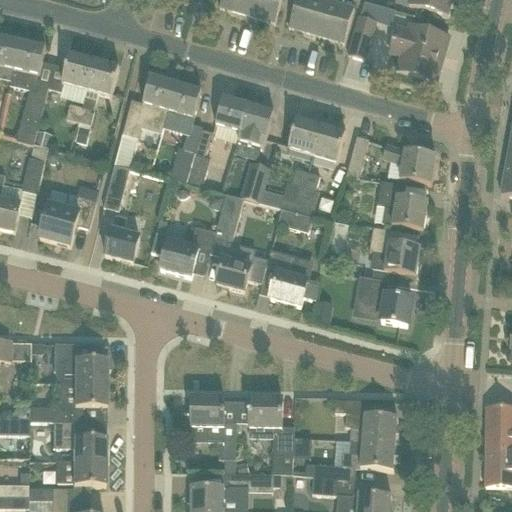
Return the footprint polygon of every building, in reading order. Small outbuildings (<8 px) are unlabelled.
[(248,19),(252,0),(223,0),(220,11),(248,19)] [(252,0),(248,19),(275,27),(283,0),(252,0)] [(317,0),(315,0),(297,0),(289,31),(317,39),(327,0),(317,0)] [(327,0),(317,39),(344,47),(355,11),(337,6),(338,0),(327,0)] [(452,0),(411,0),(409,7),(447,18),(452,0)] [(366,64),(371,45),(378,26),(360,20),(348,59),(366,64)] [(401,62),(398,74),(436,85),(449,40),(411,29),(409,35),(399,32),(391,59),(401,62)] [(0,82),(12,85),(21,46),(0,41),(0,82)] [(34,150),(50,90),(38,87),(46,52),(21,46),(12,85),(11,90),(29,94),(17,146),(34,150)] [(87,95),(95,65),(71,58),(63,88),(87,95)] [(87,95),(112,101),(120,72),(95,65),(87,95)] [(163,132),(161,137),(162,138),(168,116),(169,116),(177,88),(152,81),(141,116),(130,113),(123,139),(139,143),(144,126),(163,132)] [(195,123),(202,95),(177,88),(169,116),(195,123)] [(241,137),(250,109),(224,102),(216,130),(241,137)] [(79,127),(82,112),(70,109),(66,123),(79,127)] [(264,153),(274,116),(250,109),(241,137),(239,146),(264,153)] [(91,130),(95,116),(82,112),(79,127),(91,130)] [(298,123),(290,153),(313,160),(322,130),(298,123)] [(346,137),(322,130),(313,160),(338,167),(346,137)] [(196,157),(186,187),(202,192),(210,164),(205,162),(213,137),(203,134),(196,157)] [(359,183),(365,164),(369,144),(357,141),(352,161),(347,180),(359,183)] [(402,168),(399,183),(432,189),(436,161),(405,156),(388,151),(384,162),(402,168)] [(186,187),(196,157),(180,153),(171,183),(186,187)] [(45,165),(31,162),(22,195),(37,198),(45,165)] [(130,174),(115,169),(104,212),(120,216),(130,174)] [(249,169),(239,203),(244,204),(261,209),(271,175),(249,169)] [(511,170),(507,170),(501,199),(511,201),(511,170)] [(284,215),(296,218),(308,177),(297,174),(292,189),(291,189),(284,215)] [(319,181),(308,177),(296,218),(309,221),(316,196),(315,196),(319,181)] [(6,180),(0,178),(0,233),(15,237),(21,210),(1,205),(6,180)] [(428,207),(404,203),(406,190),(381,186),(377,210),(385,212),(382,228),(424,235),(428,207)] [(81,189),(78,201),(70,199),(66,214),(49,210),(40,242),(71,251),(77,231),(90,234),(97,206),(96,206),(99,194),(81,189)] [(244,204),(239,203),(227,199),(216,238),(217,238),(216,241),(233,246),(244,204)] [(313,222),(309,221),(296,218),(284,215),(282,214),(278,229),(309,237),(313,222)] [(106,260),(134,267),(141,242),(124,238),(128,223),(117,220),(113,234),(106,260)] [(211,258),(216,241),(217,238),(216,238),(196,232),(191,252),(170,247),(172,241),(157,237),(152,257),(165,260),(161,274),(192,282),(199,255),(211,258)] [(421,253),(395,249),(397,236),(373,232),(369,256),(388,259),(385,275),(374,272),(372,284),(390,286),(387,286),(389,275),(416,281),(421,253)] [(262,289),(265,277),(269,266),(254,262),(255,256),(228,249),(217,289),(245,296),(248,285),(262,289)] [(269,266),(265,277),(277,280),(271,303),(301,311),(303,302),(312,304),(316,288),(301,284),(306,265),(298,262),(297,263),(271,256),(269,266)] [(388,297),(390,286),(372,284),(360,282),(355,312),(383,317),(382,326),(408,331),(412,302),(388,297)] [(0,366),(9,367),(9,348),(0,347),(0,366)] [(30,348),(30,359),(41,359),(41,348),(37,348),(30,348)] [(61,388),(107,388),(107,364),(76,364),(76,349),(54,349),(53,376),(61,376),(61,388)] [(52,428),(100,428),(100,413),(106,413),(107,388),(61,388),(59,388),(59,415),(53,415),(53,413),(30,412),(30,425),(30,427),(52,428)] [(193,402),(192,432),(208,432),(208,445),(222,446),(222,464),(225,464),(225,479),(230,479),(236,479),(237,428),(225,428),(225,403),(193,402)] [(274,480),(293,480),(295,445),(295,432),(282,432),(283,404),(251,403),(250,433),(251,433),(251,443),(274,443),(273,480),(274,480)] [(359,433),(359,447),(395,450),(396,450),(396,449),(395,448),(397,424),(398,424),(398,423),(360,420),(361,405),(336,405),(336,417),(347,418),(346,431),(359,433)] [(511,458),(511,412),(486,412),(486,458),(511,458)] [(0,424),(0,439),(29,440),(30,427),(30,425),(0,424)] [(73,466),(105,467),(106,443),(100,443),(100,428),(52,428),(52,454),(73,454),(73,466)] [(393,474),(395,450),(359,447),(352,446),(351,458),(343,458),(342,472),(315,469),(314,482),(355,486),(356,472),(394,475),(394,474),(393,474)] [(511,458),(486,458),(485,491),(511,492),(511,458)] [(72,488),(72,491),(105,491),(105,467),(73,466),(56,466),(56,488),(72,488)] [(230,479),(229,496),(274,497),(274,480),(273,480),(236,479),(230,479)] [(390,511),(391,502),(392,502),(392,501),(354,498),(355,486),(314,482),(312,498),(338,500),(337,511),(390,511)] [(0,501),(28,501),(28,493),(28,490),(0,489),(0,501)] [(225,511),(225,493),(191,492),(191,494),(192,494),(192,511),(225,511)] [(28,505),(52,505),(67,505),(67,493),(28,493),(28,501),(28,505)] [(28,501),(0,501),(0,511),(27,511),(28,505),(28,501)]
